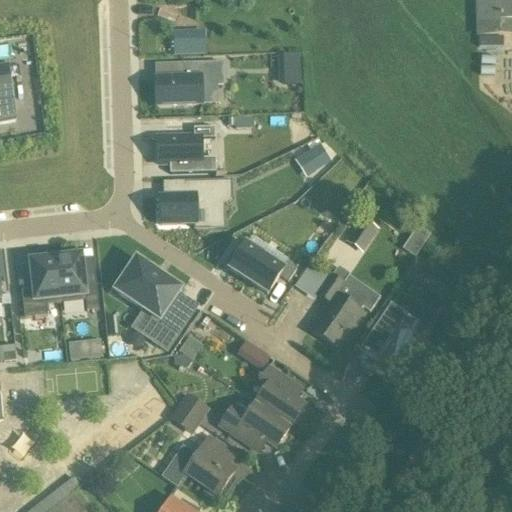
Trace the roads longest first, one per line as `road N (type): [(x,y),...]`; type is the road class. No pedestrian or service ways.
road 1 (residential): [(265,511),(345,395),(232,321),(218,284),(112,213)]
road 2 (track): [(378,511),(511,316)]
road 3 (residential): [(112,213),(126,192),(118,0)]
